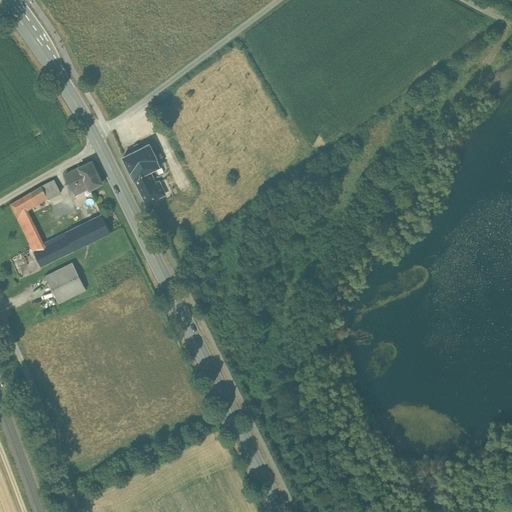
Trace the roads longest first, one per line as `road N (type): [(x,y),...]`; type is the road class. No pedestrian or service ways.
road 1 (primary): [(98,141),(283,511)]
road 2 (track): [(98,141),(107,125),(280,0)]
road 3 (track): [(0,310),(76,511)]
road 4 (primary): [(5,0),(98,141)]
